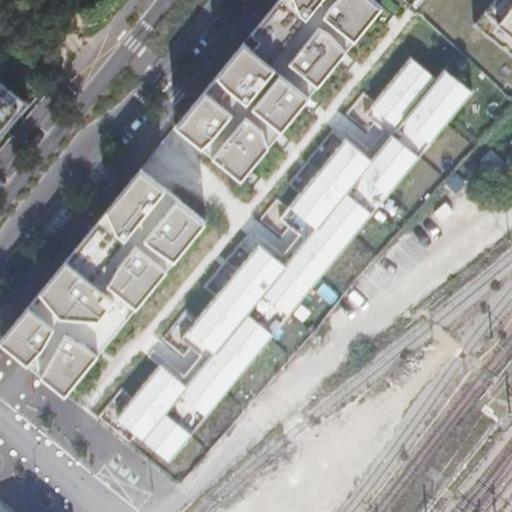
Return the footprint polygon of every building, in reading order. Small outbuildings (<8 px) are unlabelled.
[(276,0),(176,124),(242,176),(383,6),(375,0),(276,0)] [(511,0),(493,0),(476,22),(511,50),(511,0)] [(161,364),(120,418),(170,460),(474,91),(444,68),(438,79),(411,58),(366,113),(390,135),(370,157),(345,138),(282,215),(299,235),(278,258),(259,244),(185,337),(201,355),(181,381),(161,364)] [(0,135),(20,108),(0,92),(0,135)] [(0,338),(0,340),(65,392),(206,222),(138,167),(0,338)] [(503,195),(511,184),(511,182),(494,168),(486,180),(503,195)]
